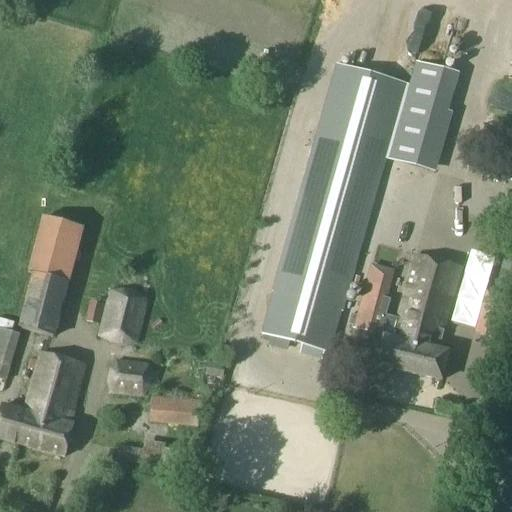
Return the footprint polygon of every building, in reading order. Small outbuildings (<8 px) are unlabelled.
[(274,298),(263,336),(271,339),(269,346),(286,350),(288,343),(301,347),(323,353),(327,355),(339,312),(342,313),(385,162),(388,163),(408,85),(336,65),(273,293),(275,294),(274,298)] [(405,102),(389,160),(428,171),(445,113),(405,102)] [(511,160),(472,152),(468,169),(481,172),(481,175),(509,181),(511,168),(511,160)] [(511,232),(511,199),(503,229),(511,232)] [(44,219),(35,252),(74,262),(82,229),(44,219)] [(352,315),(349,324),(355,326),(354,329),(383,337),(375,364),(440,382),(447,354),(437,352),(460,269),(414,257),(396,320),(384,317),(388,302),(385,300),(371,297),(364,295),(357,317),(352,315)] [(33,274),(19,329),(22,330),(54,338),(68,283),(33,274)] [(111,291),(98,337),(111,345),(123,348),(137,345),(148,300),(136,293),(125,290),(111,291)] [(86,322),(99,325),(104,307),(91,304),(86,322)] [(154,331),(162,325),(158,320),(150,326),(154,331)] [(500,326),(478,320),(475,334),(496,340),(500,326)] [(0,329),(0,340),(17,345),(20,335),(0,329)] [(366,350),(350,346),(345,363),(362,367),(366,350)] [(23,429),(19,445),(66,459),(76,424),(70,422),(85,367),(43,355),(40,354),(24,407),(28,408),(26,413),(28,414),(26,419),(29,420),(26,430),(23,429)] [(110,396),(144,399),(152,387),(154,377),(149,365),(116,361),(109,371),(107,384),(110,396)] [(225,366),(209,363),(206,376),(223,379),(225,366)] [(0,366),(0,379),(6,381),(9,370),(0,366)] [(150,424),(198,429),(201,402),(153,397),(150,424)] [(26,413),(28,408),(24,407),(18,405),(17,410),(5,407),(2,406),(0,412),(0,439),(19,445),(23,429),(26,430),(29,420),(26,419),(28,414),(26,413)] [(141,466),(143,451),(119,447),(117,463),(141,466)] [(161,472),(187,476),(191,477),(194,459),(195,454),(165,449),(161,472)]
